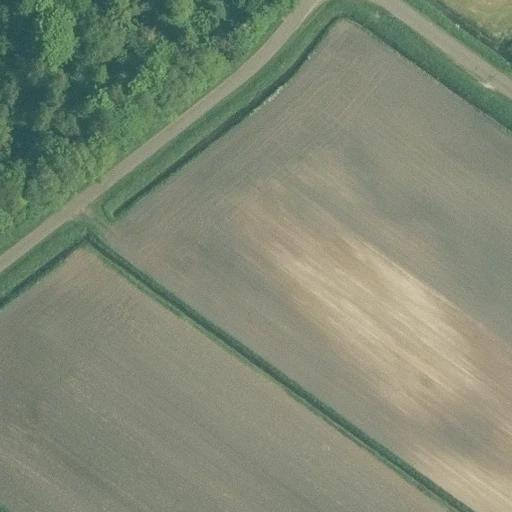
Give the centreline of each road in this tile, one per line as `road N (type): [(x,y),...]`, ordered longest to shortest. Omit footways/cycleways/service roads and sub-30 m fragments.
road 1 (unclassified): [(0,265),(225,91),(306,0)]
road 2 (unclassified): [(511,94),(379,0)]
